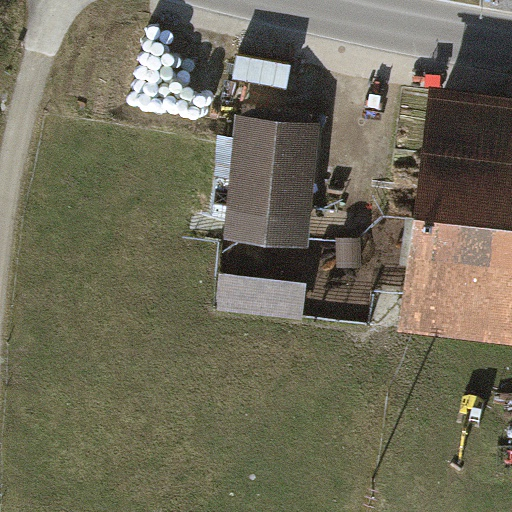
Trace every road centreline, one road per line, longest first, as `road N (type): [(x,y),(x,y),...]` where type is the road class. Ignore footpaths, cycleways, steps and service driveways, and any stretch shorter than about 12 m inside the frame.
road 1 (tertiary): [(511,48),(263,0)]
road 2 (track): [(59,0),(0,196)]
